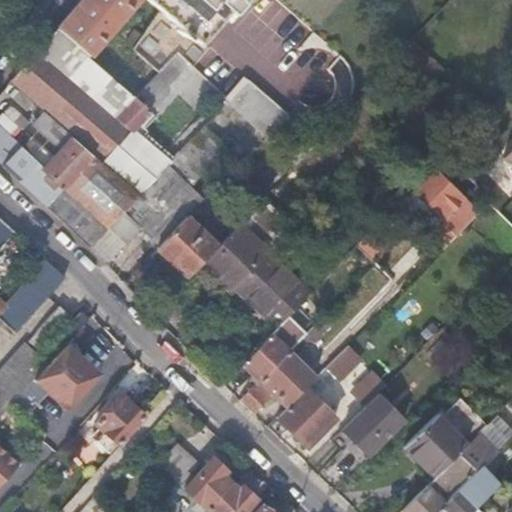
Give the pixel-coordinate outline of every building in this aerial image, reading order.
[(77,0),(55,26),(87,54),(133,0),(77,0)] [(149,0),(158,7),(177,23),(175,26),(183,32),(185,30),(195,39),(225,4),(234,12),(244,0),(243,0),(149,0)] [(87,54),(55,26),(37,46),(115,113),(133,92),(87,54)] [(169,58),(133,92),(150,108),(167,91),(167,83),(181,69),(169,58)] [(245,77),(225,96),(229,100),(248,80),(245,77)] [(133,92),(115,113),(132,128),(150,108),(133,92)] [(43,167),(0,128),(0,161),(47,205),(64,186),(93,154),(44,110),(32,123),(59,149),(43,167)] [(228,146),(205,125),(193,138),(216,158),(228,146)] [(216,158),(193,138),(171,162),(167,165),(190,186),(216,158)] [(511,145),(503,154),(511,162),(511,145)] [(125,210),(139,195),(93,154),(64,186),(109,226),(111,224),(125,210)] [(480,208),(434,163),(412,185),(458,230),(480,208)] [(159,243),(199,202),(202,198),(190,186),(167,165),(139,195),(125,210),(111,224),(109,226),(90,246),(92,247),(107,263),(128,241),(142,226),(159,243)] [(47,205),(90,246),(109,226),(64,186),(47,205)] [(238,222),(249,210),(240,200),(219,221),(219,222),(228,232),(238,222)] [(201,227),(213,215),(199,202),(159,243),(157,246),(171,260),(165,267),(180,282),(198,265),(201,260),(218,243),(201,227)] [(219,222),(219,221),(213,215),(201,227),(218,243),(228,232),(219,222)] [(0,244),(14,229),(0,216),(0,244)] [(232,284),(266,249),(238,222),(228,232),(218,243),(201,260),(216,275),(218,276),(221,272),(232,284)] [(269,246),(266,249),(232,284),(230,286),(274,328),(276,326),(311,289),(301,278),(304,275),(281,252),(278,255),(269,246)] [(34,272),(52,289),(64,275),(45,257),(34,272)] [(212,279),(216,275),(201,260),(198,265),(212,279)] [(0,296),(0,314),(17,329),(52,289),(34,272),(7,303),(0,296)] [(230,286),(232,284),(221,272),(218,276),(229,287),(230,286)] [(41,349),(72,314),(61,304),(38,329),(38,330),(30,339),(41,349)] [(67,342),(87,320),(81,312),(47,349),(54,356),(67,342)] [(287,337),(276,326),(274,328),(271,331),(243,360),(261,378),(289,349),(304,333),(297,327),(287,337)] [(309,338),(304,333),(289,349),(261,378),(240,399),(254,412),(274,391),(279,395),(307,366),(311,362),(306,357),(302,361),(294,353),(309,338)] [(27,341),(0,371),(0,416),(27,386),(34,378),(49,362),(27,341)] [(95,368),(67,342),(54,356),(49,362),(34,378),(55,397),(67,408),(86,387),(82,383),(95,368)] [(357,358),(345,345),(328,362),(339,375),(357,358)] [(307,366),(279,395),(287,403),(305,385),(315,374),(307,366)] [(371,371),(352,390),(364,402),(383,383),(371,371)] [(335,414),(305,385),(287,403),(277,413),(307,442),(335,414)] [(376,392),(331,438),(344,451),(355,439),(368,452),(403,418),(376,392)] [(121,393),(95,422),(104,430),(96,439),(109,451),(143,413),(121,393)] [(453,396),(401,449),(430,478),(482,425),(453,396)] [(499,443),(482,425),(430,478),(401,507),(406,511),(430,511),(475,467),(499,443)] [(174,438),(155,458),(181,482),(200,462),(174,438)] [(0,483),(19,464),(0,446),(0,483)] [(207,507),(230,481),(223,474),(227,469),(212,456),(185,487),(198,498),(207,507)] [(467,511),(494,485),(475,467),(430,511),(467,511)] [(202,511),(243,511),(256,497),(242,484),(238,488),(230,481),(207,507),(202,511)] [(191,505),(197,511),(202,511),(207,507),(198,498),(191,505)] [(105,511),(95,499),(80,511),(105,511)] [(253,511),(271,511),(262,503),(253,511)]
